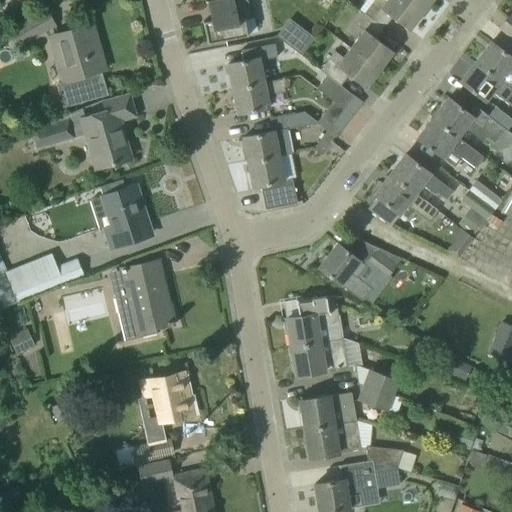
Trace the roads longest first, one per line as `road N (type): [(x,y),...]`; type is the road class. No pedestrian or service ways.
road 1 (residential): [(235,244),(312,228),(484,0)]
road 2 (residential): [(281,511),(235,244)]
road 3 (residential): [(235,244),(152,0)]
